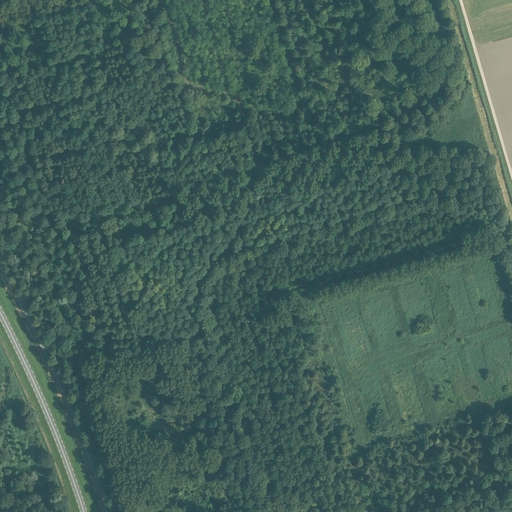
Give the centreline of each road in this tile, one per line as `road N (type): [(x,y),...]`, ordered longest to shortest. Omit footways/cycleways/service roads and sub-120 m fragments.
road 1 (track): [(164,0),(184,80),(197,91),(239,98),(255,155),(234,231),(197,296),(261,511)]
road 2 (secondary): [(0,314),(83,511)]
road 3 (track): [(455,345),(500,511)]
